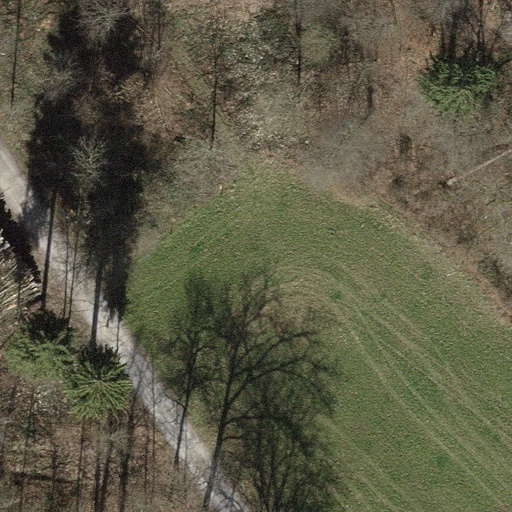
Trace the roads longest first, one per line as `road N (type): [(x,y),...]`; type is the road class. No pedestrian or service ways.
road 1 (track): [(0,162),(57,259),(233,511)]
road 2 (track): [(130,0),(167,30),(236,168)]
